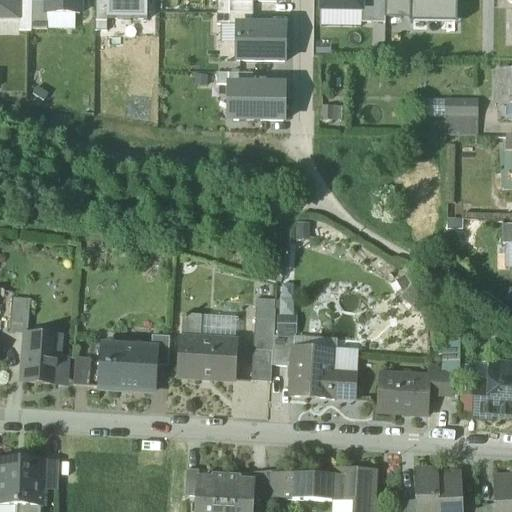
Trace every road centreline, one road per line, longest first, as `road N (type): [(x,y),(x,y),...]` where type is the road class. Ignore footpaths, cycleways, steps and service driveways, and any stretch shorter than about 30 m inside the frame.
road 1 (residential): [(0,422),(511,450)]
road 2 (residential): [(303,0),(301,130)]
